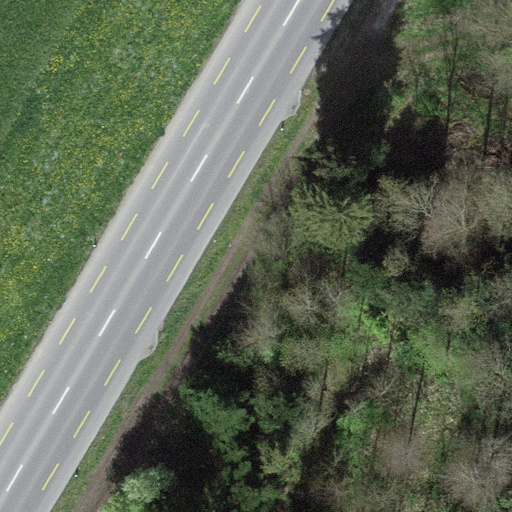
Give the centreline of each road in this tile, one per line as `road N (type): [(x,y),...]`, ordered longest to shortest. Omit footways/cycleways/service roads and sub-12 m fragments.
road 1 (primary): [(297,0),(0,502)]
road 2 (track): [(263,57),(432,31),(511,9)]
